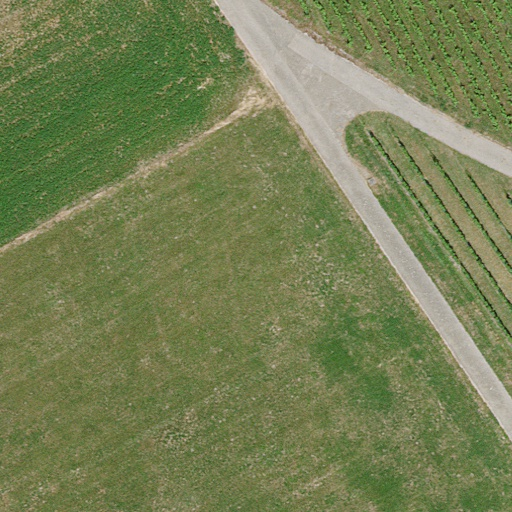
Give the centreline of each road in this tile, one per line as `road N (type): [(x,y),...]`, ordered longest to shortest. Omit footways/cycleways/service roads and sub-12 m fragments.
road 1 (track): [(511,416),(230,0)]
road 2 (track): [(231,0),(400,104),(511,158)]
